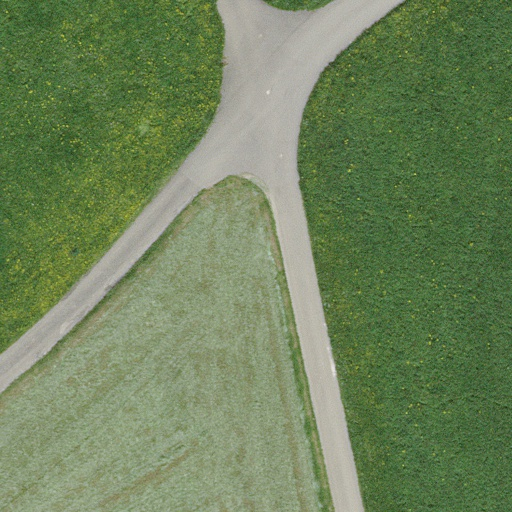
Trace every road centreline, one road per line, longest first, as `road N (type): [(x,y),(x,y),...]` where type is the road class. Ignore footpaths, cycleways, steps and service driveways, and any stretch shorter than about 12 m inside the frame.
road 1 (unclassified): [(258,103),(345,511)]
road 2 (unclassified): [(258,103),(77,309),(0,374)]
road 3 (unclassified): [(375,0),(338,21),(258,103)]
